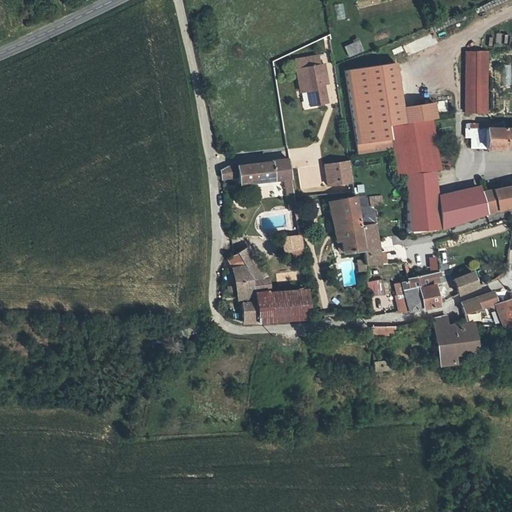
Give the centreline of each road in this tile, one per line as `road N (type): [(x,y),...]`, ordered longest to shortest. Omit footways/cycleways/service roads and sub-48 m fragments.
road 1 (unclassified): [(179,0),(216,182),(221,319),(243,327),(411,316),(510,277)]
road 2 (tertiary): [(112,0),(0,52)]
